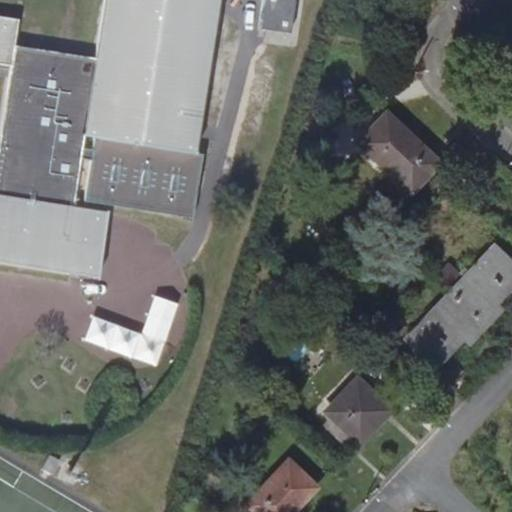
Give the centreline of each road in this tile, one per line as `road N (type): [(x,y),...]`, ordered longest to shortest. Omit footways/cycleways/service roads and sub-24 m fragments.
road 1 (residential): [(511,146),(440,76),(431,53),(436,27),(462,0)]
road 2 (residential): [(420,472),(511,374)]
